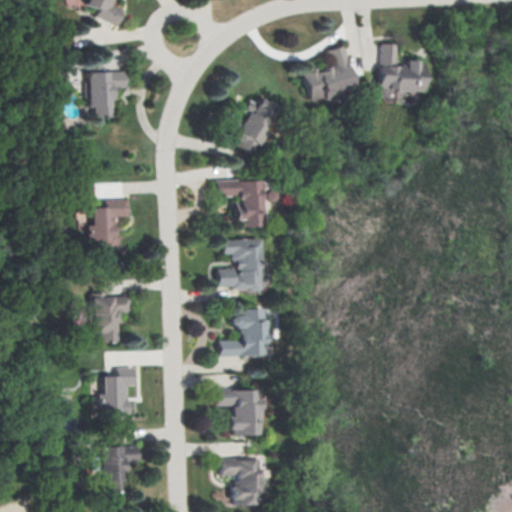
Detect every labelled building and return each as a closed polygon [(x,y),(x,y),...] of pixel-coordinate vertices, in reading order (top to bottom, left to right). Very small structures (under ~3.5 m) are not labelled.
[(82,0),(109,0),(109,2),(121,7),(115,24),(91,15),(95,7),(82,2),(82,0)] [(376,88),(378,42),(394,42),(393,65),(403,65),(403,58),(417,59),(417,66),(422,66),(421,90),(376,88)] [(352,84),(308,99),(300,74),(328,65),(323,49),(339,44),(352,84)] [(84,68),(95,67),(95,71),(112,70),(123,70),(123,86),(109,87),(109,97),(107,97),(107,101),(107,104),(109,104),(109,117),(91,117),(90,106),(85,106),(84,68)] [(274,107),(246,150),(233,142),(236,138),(217,126),(229,108),(241,115),(246,108),(250,110),(259,97),(274,107)] [(212,178),(260,177),(261,224),(237,225),(236,195),(213,195),(212,178)] [(107,196),(128,196),(128,214),(111,214),(111,248),(89,248),(89,207),(107,207),(107,196)] [(220,238),(259,238),(260,289),(228,289),(228,284),(214,284),(214,267),(228,267),(228,252),(220,252),(220,238)] [(89,295),(127,294),(128,311),(114,311),(114,332),(89,332),(89,295)] [(231,307),(257,307),(257,319),(264,319),(264,353),(215,353),(214,341),(232,341),(231,307)] [(102,375),(111,375),(111,365),(133,365),(133,382),(126,382),(126,414),(102,414),(102,375)] [(213,388),(258,388),(259,433),(237,434),(237,429),(225,429),(225,415),(230,415),(230,403),(213,403),(213,388)] [(98,444),(136,444),(136,461),(124,461),(124,490),(98,490),(98,444)] [(217,457),(259,457),(259,504),(229,504),(229,482),(234,482),(234,472),(217,472),(217,457)]
